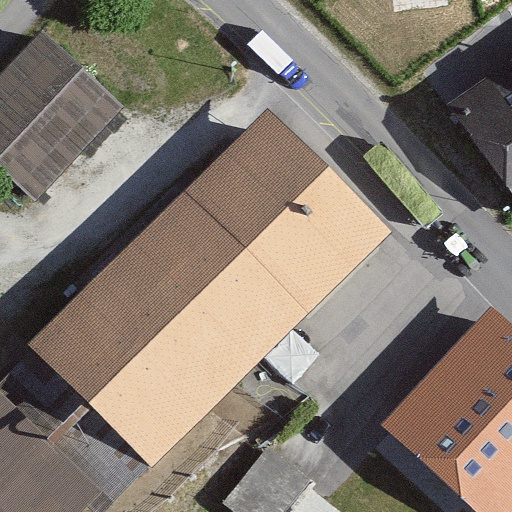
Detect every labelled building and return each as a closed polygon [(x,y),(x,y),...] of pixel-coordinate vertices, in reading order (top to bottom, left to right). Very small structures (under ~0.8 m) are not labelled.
[(105,116),(26,44),(0,72),(0,197),(17,212),(105,116)] [(511,71),(449,117),(511,204),(511,71)] [(1,365),(121,486),(370,241),(250,120),(1,365)] [(381,427),(475,511),(511,511),(511,335),(486,312),(381,427)] [(0,511),(66,511),(75,503),(0,433),(0,511)] [(329,511),(256,457),(215,511),(329,511)]
